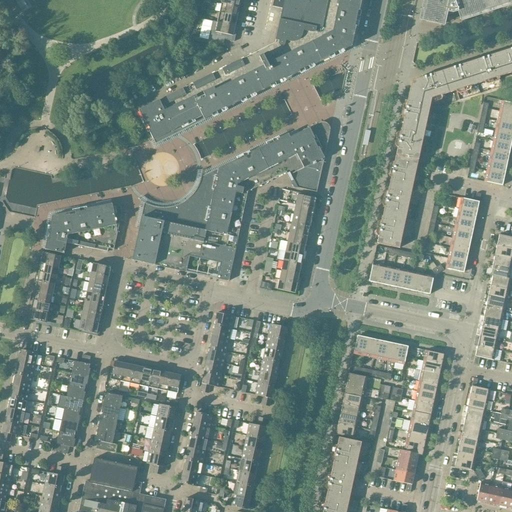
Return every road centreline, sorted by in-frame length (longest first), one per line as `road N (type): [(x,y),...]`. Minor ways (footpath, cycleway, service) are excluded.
road 1 (residential): [(324,294),(321,275),(379,0)]
road 2 (residential): [(135,107),(254,47),(265,0)]
road 3 (residential): [(208,285),(123,266),(104,353)]
road 4 (residential): [(458,336),(468,322),(495,194),(508,199)]
road 5 (residential): [(457,369),(425,511)]
road 6 (residential): [(171,511),(169,475),(190,369)]
road 7 (residential): [(324,294),(295,311),(208,285)]
